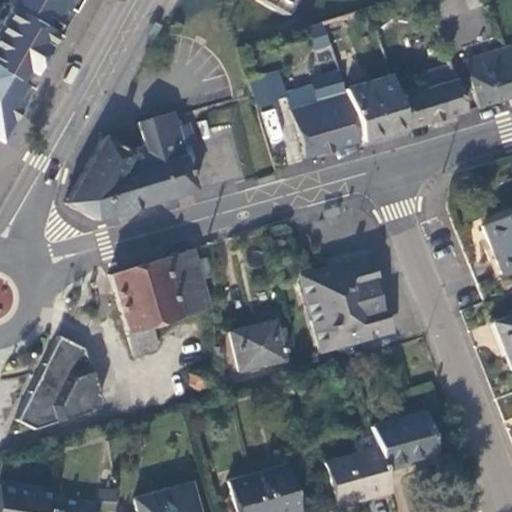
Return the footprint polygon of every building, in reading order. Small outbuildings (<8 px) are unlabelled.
[(0,134),(38,67),(56,36),(76,0),(3,0),(0,5),(0,134)] [(480,4),(478,0),(431,0),(438,18),(480,4)] [(342,24),(323,30),(337,71),(356,64),(342,24)] [(511,44),(504,47),(474,56),(473,52),(467,54),(468,58),(462,60),(467,80),(475,106),(493,101),(511,95),(511,44)] [(452,79),(448,65),(416,74),(420,84),(422,84),(423,88),(452,79)] [(312,77),(319,100),(341,93),(335,70),(312,77)] [(263,77),(271,101),(284,97),(277,72),(263,77)] [(393,92),(389,77),(344,91),(361,142),(387,134),(404,128),(393,92)] [(422,84),(420,84),(393,92),(404,128),(439,117),(461,111),(452,79),(423,88),(422,84)] [(361,142),(344,91),(343,91),(359,142),(361,142)] [(341,93),(319,100),(287,109),(302,157),(329,149),(355,141),(341,93)] [(62,203),(93,220),(153,202),(193,190),(189,176),(197,174),(193,159),(185,162),(180,144),(188,142),(192,141),(186,122),(174,126),(170,115),(169,111),(135,123),(142,146),(127,152),(99,136),(85,163),(62,203)] [(185,162),(193,159),(188,142),(180,144),(185,162)] [(511,211),(480,224),(498,272),(511,266),(511,211)] [(191,261),(187,250),(167,256),(132,266),(105,275),(131,355),(155,348),(151,335),(146,325),(152,323),(154,328),(159,327),(158,321),(205,306),(197,279),(191,261)] [(298,272),(317,346),(387,327),(367,255),(298,272)] [(200,258),(191,261),(197,279),(206,276),(200,258)] [(511,313),(492,321),(510,369),(511,368),(511,313)] [(246,326),(226,332),(236,369),(280,357),(270,320),(246,326)] [(58,334),(16,416),(35,425),(83,420),(82,412),(85,411),(86,413),(89,414),(91,414),(95,414),(97,413),(99,411),(100,410),(101,408),(101,403),(100,399),(99,397),(95,395),(89,393),(88,387),(95,385),(82,346),(58,334)] [(211,385),(211,372),(199,365),(188,373),(188,387),(200,392),(211,385)] [(417,410),(366,425),(372,446),(379,469),(430,455),(417,410)] [(331,504),(384,490),(379,469),(372,446),(320,462),(331,504)] [(295,511),(282,464),(226,479),(235,511),(295,511)] [(47,511),(51,490),(0,482),(0,511),(47,511)] [(193,511),(186,484),(131,499),(134,511),(193,511)] [(47,511),(95,511),(54,504),(55,490),(51,490),(47,511)]
